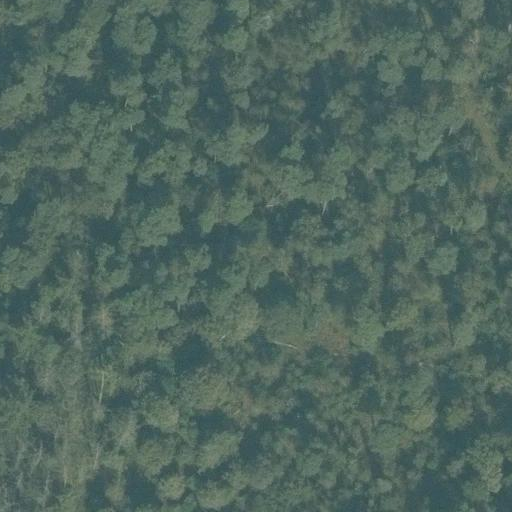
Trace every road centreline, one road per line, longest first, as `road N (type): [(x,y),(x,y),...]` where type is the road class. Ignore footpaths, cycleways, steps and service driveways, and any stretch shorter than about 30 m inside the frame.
road 1 (track): [(427,0),(511,180)]
road 2 (track): [(410,511),(511,397)]
